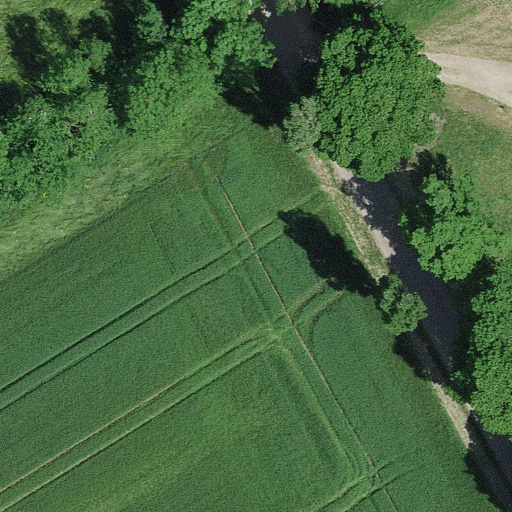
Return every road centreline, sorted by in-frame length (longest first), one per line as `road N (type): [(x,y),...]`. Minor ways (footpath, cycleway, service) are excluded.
road 1 (unclassified): [(511,450),(299,56)]
road 2 (track): [(299,56),(511,78)]
